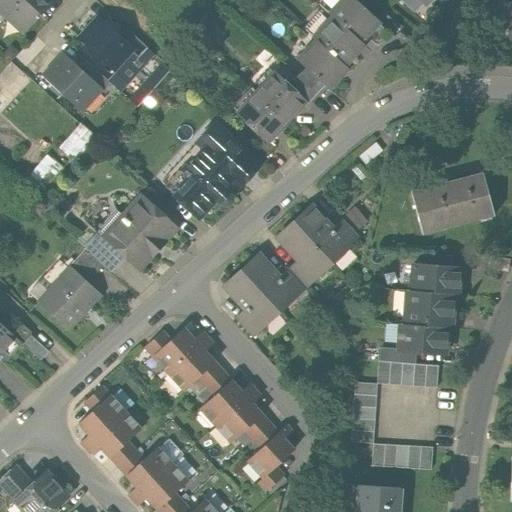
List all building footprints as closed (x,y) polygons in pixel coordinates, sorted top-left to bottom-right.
[(21,0),(0,0),(0,12),(5,17),(21,0)] [(21,0),(5,17),(22,33),(52,0),(21,0)] [(359,42),(359,41),(365,35),(368,38),(381,24),(354,0),(339,0),(327,14),(330,17),(331,16),(359,42)] [(511,7),(504,3),(488,33),(511,45),(511,7)] [(315,39),(346,68),(359,54),(356,51),(362,44),(359,41),(359,42),(331,16),(330,17),(312,37),(314,40),(315,39)] [(101,59),(116,72),(107,81),(112,85),(120,92),(154,54),(147,48),(137,58),(133,53),(134,52),(118,37),(97,19),(79,38),(94,52),(93,53),(100,60),(101,59)] [(118,37),(134,52),(133,53),(137,58),(147,48),(125,28),(118,37)] [(324,86),(330,91),(342,77),(340,74),(346,68),(315,39),(314,40),(296,60),(305,68),(324,86)] [(19,53),(11,45),(3,53),(11,61),(19,53)] [(77,70),(63,56),(45,76),(81,110),(100,90),(77,70)] [(77,70),(100,90),(104,94),(112,85),(107,81),(86,61),(77,70)] [(169,71),(161,64),(129,100),(137,107),(169,71)] [(297,77),(316,95),(324,86),(305,68),(297,77)] [(287,87),(274,75),(256,94),(286,121),(303,103),(304,102),(287,87)] [(287,87),(304,102),(303,103),(305,106),(316,95),(297,77),(287,87)] [(153,93),(143,104),(153,113),(163,102),(153,93)] [(268,141),(286,121),(256,94),(238,114),(268,141)] [(101,143),(80,124),(57,148),(67,157),(69,154),(71,156),(72,154),(82,163),(101,143)] [(258,166),(213,125),(198,142),(205,147),(181,173),(185,177),(177,187),(189,199),(184,204),(199,217),(233,181),(239,187),(258,166)] [(61,168),(46,156),(28,177),(43,189),(61,168)] [(412,193),(422,233),(438,229),(439,230),(494,216),(483,175),(412,193)] [(175,230),(140,198),(120,220),(125,225),(155,252),(175,230)] [(294,222),(332,264),(348,249),(331,230),(332,228),(312,206),(294,222)] [(331,230),(348,249),(359,239),(341,220),(332,228),(331,230)] [(312,275),(315,279),(332,264),(294,222),(276,238),(297,261),(310,276),(312,275)] [(155,252),(125,225),(110,241),(109,242),(126,257),(139,269),(155,252)] [(94,257),(109,242),(110,241),(99,231),(83,248),(86,250),(94,257)] [(126,257),(109,242),(94,257),(104,266),(111,274),(126,257)] [(86,250),(69,268),(87,284),(104,266),(94,257),(86,250)] [(241,271),(279,313),(295,298),(292,294),(293,293),(279,277),(258,255),(241,271)] [(428,266),(452,268),(453,256),(429,255),(428,266)] [(305,288),(315,279),(312,275),(310,276),(297,261),(288,269),(305,288)] [(410,291),(454,295),(458,296),(460,269),(452,268),(428,266),(412,265),(410,291)] [(87,284),(69,268),(38,302),(69,330),(101,296),(87,284)] [(295,298),(305,288),(288,269),(279,277),(293,293),(292,294),(295,298)] [(244,310),(258,325),(259,324),(263,328),(279,313),(241,271),(223,287),(244,310)] [(404,325),(447,328),(447,329),(451,329),(454,295),(410,291),(406,290),(404,324),(404,325)] [(252,337),(263,328),(259,324),(258,325),(244,310),(235,318),(252,337)] [(0,355),(1,356),(17,338),(0,322),(0,355)] [(415,352),(445,354),(447,329),(447,328),(404,325),(404,324),(400,324),(398,349),(398,351),(415,352)] [(152,357),(168,374),(207,338),(202,332),(194,339),(183,328),(170,340),(152,357)] [(152,357),(170,340),(162,332),(144,348),(152,357)] [(31,335),(23,344),(41,360),(49,352),(31,335)] [(17,338),(1,356),(7,362),(23,344),(17,338)] [(168,374),(183,391),(196,379),(215,362),(205,351),(213,344),(207,338),(168,374)] [(415,352),(398,351),(398,349),(380,348),(379,362),(415,364),(415,352)] [(215,362),(196,379),(204,388),(223,371),(215,362)] [(380,363),(378,386),(437,390),(439,367),(380,363)] [(230,380),(223,371),(204,388),(212,396),(230,380)] [(199,408),(215,426),(254,390),(249,384),(241,391),(230,380),(212,396),(199,408)] [(352,442),(374,444),(378,386),(356,384),(352,442)] [(92,411),(109,396),(101,387),(84,403),(92,411)] [(215,426),(230,443),(243,431),(262,414),(252,403),(260,396),(254,390),(215,426)] [(80,443),(85,448),(125,413),(109,396),(92,411),(78,424),(89,435),(80,443)] [(99,447),(110,458),(128,442),(141,430),(125,413),(85,448),(91,454),(99,447)] [(270,423),(262,414),(243,431),(252,440),(270,423)] [(278,432),(270,423),(252,440),(260,448),(278,432)] [(246,460),(262,478),(275,466),(294,449),(283,438),(291,431),(286,425),(278,432),(260,448),(246,460)] [(135,451),(128,442),(110,458),(117,467),(135,451)] [(372,467),(431,471),(433,449),(374,444),(372,467)] [(127,495),(133,500),(172,465),(156,448),(144,459),(126,476),(136,487),(127,495)] [(144,459),(135,451),(117,467),(126,476),(144,459)] [(175,494),(188,482),(172,465),(133,500),(138,506),(146,499),(157,510),(175,494)] [(284,476),(275,466),(262,478),(257,483),(266,492),(284,476)] [(0,482),(0,484),(15,501),(32,485),(17,468),(0,482)] [(15,501),(25,511),(50,511),(67,497),(46,473),(32,485),(15,501)] [(399,511),(401,489),(358,485),(356,511),(399,511)] [(171,511),(182,502),(175,494),(157,510),(158,511),(171,511)] [(214,511),(204,500),(191,511),(190,511),(214,511)] [(190,511),(191,511),(182,502),(171,511),(190,511)]
